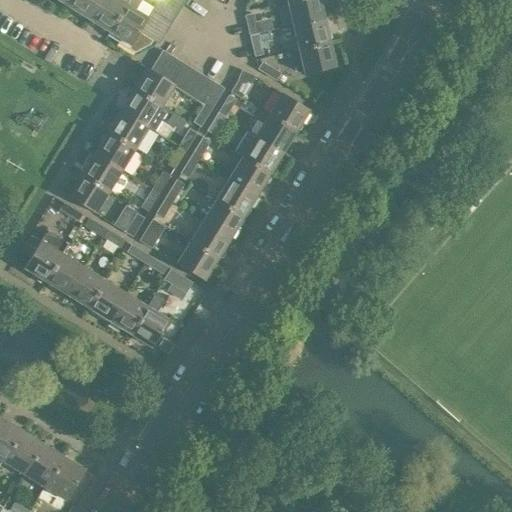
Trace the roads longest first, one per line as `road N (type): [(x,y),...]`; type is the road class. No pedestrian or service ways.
road 1 (tertiary): [(117,511),(432,0)]
road 2 (residential): [(115,65),(10,0)]
